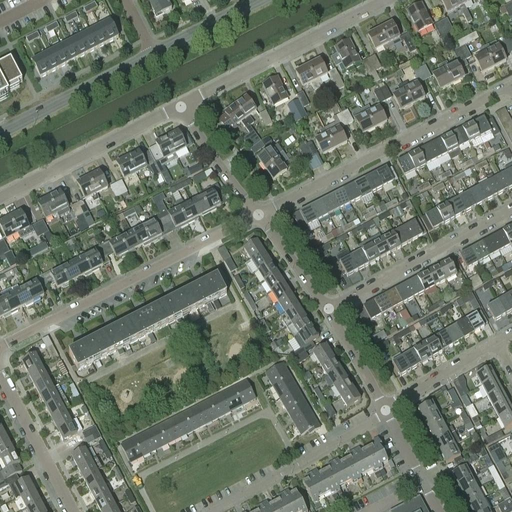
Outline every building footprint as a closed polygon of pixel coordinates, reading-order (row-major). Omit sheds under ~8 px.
[(147,0),(158,19),(172,11),(170,6),(168,3),(166,0),(147,0)] [(463,15),(454,0),(439,0),(447,14),(455,10),(458,17),(463,15)] [(454,0),(463,15),(468,13),(464,6),(471,2),(469,0),(454,0)] [(506,13),(511,10),(511,2),(503,8),(499,10),(502,16),(506,14),(506,13)] [(92,12),(97,9),(95,4),(89,6),(92,12)] [(421,5),(407,12),(418,33),(432,26),(421,5)] [(86,15),(92,12),(89,6),(83,9),(86,15)] [(76,13),(74,14),(70,16),(73,22),(78,19),(76,13)] [(67,24),(73,22),(70,16),(64,19),(67,24)] [(441,22),(450,41),(455,39),(452,33),(453,33),(446,19),(441,22)] [(110,22),(100,27),(109,44),(118,39),(110,22)] [(450,41),(441,22),(434,26),(443,45),(450,41)] [(54,32),(59,29),(56,23),(51,26),(54,32)] [(392,24),(379,30),(391,52),(395,50),(392,43),(399,39),(392,24)] [(48,34),(54,32),(51,26),(45,29),(48,34)] [(100,27),(90,32),(99,49),(109,44),(100,27)] [(391,52),(379,30),(368,36),(375,51),(383,48),(386,54),(391,52)] [(90,32),(81,37),(89,54),(99,49),(90,32)] [(34,41),(40,39),(37,33),(32,36),(34,41)] [(26,39),(29,44),(34,41),(32,36),(26,39)] [(81,37),(71,42),(80,59),(89,54),(81,37)] [(410,38),(403,42),(410,55),(410,54),(413,60),(418,58),(415,52),(417,51),(410,38)] [(467,38),(456,43),(459,49),(465,46),(470,44),(467,38)] [(511,53),(505,41),(499,45),(505,56),(511,53)] [(71,42),(61,47),(70,64),(80,59),(71,42)] [(338,55),(331,58),(336,68),(343,64),(345,70),(360,63),(349,42),(335,49),(338,55)] [(456,43),(449,46),(453,53),(459,49),(456,43)] [(459,49),(465,61),(471,58),(465,46),(459,49)] [(483,48),(494,68),(505,63),(498,47),(490,51),(488,46),(483,48)] [(61,47),(52,52),(60,69),(70,64),(61,47)] [(494,68),(483,48),(479,50),(482,56),(474,59),(481,75),(494,68)] [(465,61),(459,49),(453,53),(459,64),(465,61)] [(52,52),(42,57),(50,74),(60,69),(52,52)] [(369,59),(378,78),(384,75),(381,69),(375,56),(369,59)] [(42,57),(32,62),(41,79),(50,74),(42,57)] [(378,78),(369,59),(362,63),(373,84),(376,83),(380,81),(378,78)] [(307,67),(319,89),(321,93),(324,91),(322,88),(323,87),(319,80),(327,76),(319,61),(307,67)] [(0,101),(10,96),(7,92),(23,84),(12,62),(0,68),(0,101)] [(441,65),(452,85),(464,79),(456,64),(449,68),(446,63),(441,65)] [(452,85),(441,65),(437,67),(440,73),(433,77),(440,91),(452,85)] [(425,66),(419,70),(425,82),(432,78),(425,66)] [(319,89),(307,67),(295,73),(303,88),(311,85),(314,92),(319,89)] [(335,69),(328,73),(338,92),(345,88),(335,69)] [(425,82),(419,70),(413,73),(419,85),(425,82)] [(277,79),(263,86),(274,107),(288,100),(277,79)] [(402,85),(412,106),(424,99),(417,85),(409,89),(406,83),(402,85)] [(412,106),(402,85),(397,88),(400,93),(393,97),(400,112),(412,106)] [(385,102),(377,86),(371,89),(374,93),(373,93),(379,105),(385,102)] [(386,87),(385,87),(379,90),(385,102),(392,99),(386,87)] [(303,93),(296,96),(303,109),(309,106),(303,93)] [(246,99),(235,107),(249,127),(250,127),(254,124),(249,117),(256,112),(246,99)] [(295,122),(306,117),(298,101),(287,107),(295,122)] [(249,127),(235,107),(224,114),(228,120),(221,125),(228,135),(236,129),(234,128),(241,123),(249,135),(242,140),(246,144),(257,136),(250,127),(249,127)] [(364,109),(374,130),(386,124),(379,109),(372,112),(369,107),(364,109)] [(374,130),(364,109),(360,111),(359,109),(352,115),(355,121),(362,136),(374,130)] [(498,119),(507,114),(505,109),(495,114),(498,119)] [(340,111),(347,126),(354,122),(348,111),(344,113),(343,110),(340,111)] [(347,126),(340,111),(338,112),(340,115),(335,117),(341,129),(347,126)] [(266,112),(259,115),(266,128),(273,125),(266,112)] [(507,114),(498,119),(500,124),(510,119),(507,114)] [(473,125),(480,139),(491,134),(493,137),(499,134),(492,120),(486,123),(484,119),(473,125)] [(511,123),(510,119),(500,124),(503,129),(511,123)] [(511,123),(503,129),(505,134),(511,130),(511,123)] [(328,127),(324,130),(334,150),(347,144),(339,129),(338,130),(336,125),(329,128),(328,127)] [(473,125),(462,130),(469,145),(480,139),(473,125)] [(334,150),(324,130),(319,132),(322,138),(315,141),(322,156),(334,150)] [(462,130),(451,136),(458,150),(469,145),(462,130)] [(173,134),(166,138),(175,155),(186,149),(178,133),(174,135),(173,134)] [(257,136),(246,144),(250,150),(260,143),(261,142),(257,136)] [(451,136),(440,141),(448,156),(458,150),(451,136)] [(175,155),(166,138),(160,141),(160,143),(156,145),(164,160),(175,155)] [(440,141),(429,147),(437,161),(448,156),(440,141)] [(260,143),(250,150),(254,155),(265,147),(261,142),(260,143)] [(305,146),(311,159),(318,155),(311,143),(305,146)] [(265,171),(285,157),(277,146),(257,160),(265,171)] [(311,159),(305,146),(299,150),(306,162),(311,159)] [(429,147),(419,152),(426,167),(437,161),(429,147)] [(502,153),(506,161),(511,157),(511,155),(509,150),(502,153)] [(426,167),(419,152),(408,158),(415,172),(426,167)] [(159,172),(155,165),(150,154),(144,157),(141,159),(139,153),(135,155),(134,154),(127,157),(135,175),(146,169),(153,175),(159,172)] [(135,175),(127,157),(120,161),(120,163),(116,165),(124,180),(135,175)] [(288,161),(285,157),(265,171),(273,182),(286,172),(281,165),(288,161)] [(415,172),(408,158),(397,163),(404,178),(415,172)] [(161,161),(155,165),(160,176),(167,173),(161,161)] [(468,168),(465,164),(460,167),(454,170),(457,174),(468,168)] [(500,177),(508,191),(511,188),(511,164),(504,169),(506,174),(500,177)] [(200,165),(188,171),(191,177),(203,171),(200,165)] [(375,175),(382,189),(393,183),(386,169),(375,175)] [(472,175),(469,171),(458,176),(461,181),(472,175)] [(96,195),(107,189),(99,174),(95,175),(95,174),(87,178),(96,195)] [(204,174),(192,180),(195,185),(206,179),(204,174)] [(382,189),(375,175),(364,180),(371,195),(382,189)] [(508,191),(500,177),(489,183),(497,197),(508,191)] [(96,195),(87,178),(80,181),(81,183),(77,185),(85,201),(91,198),(94,203),(96,202),(98,206),(101,205),(96,195)] [(181,185),(183,189),(191,185),(189,180),(181,185)] [(199,184),(203,191),(210,187),(206,180),(199,184)] [(364,180),(353,186),(361,200),(371,195),(364,180)] [(122,197),(121,197),(123,200),(129,197),(127,194),(128,193),(122,181),(115,184),(122,197)] [(497,197),(489,183),(479,189),(486,203),(497,197)] [(122,197),(115,184),(110,187),(116,199),(121,197),(122,197)] [(183,189),(181,185),(169,191),(172,195),(183,189)] [(201,196),(210,214),(216,211),(215,209),(227,204),(217,186),(200,194),(201,196)] [(353,186),(343,192),(350,206),(361,200),(353,186)] [(479,189),(468,194),(476,208),(486,203),(479,189)] [(350,206),(343,192),(332,197),(339,211),(350,206)] [(163,201),(166,199),(163,193),(153,198),(161,214),(167,211),(163,201)] [(55,194),(48,198),(57,215),(68,209),(60,194),(56,196),(55,194)] [(468,194),(457,200),(465,214),(476,208),(468,194)] [(196,201),(190,204),(198,218),(202,216),(202,218),(210,214),(201,196),(195,199),(196,201)] [(339,211),(332,197),(321,203),(328,217),(339,211)] [(57,215),(48,198),(41,201),(42,203),(38,205),(46,221),(57,215)] [(198,218),(190,204),(184,207),(184,206),(185,206),(182,200),(176,203),(179,208),(178,208),(187,226),(194,222),(193,221),(198,218)] [(465,214),(457,200),(447,206),(454,220),(465,214)] [(82,201),(76,204),(82,216),(89,229),(95,226),(82,201)] [(328,217),(321,203),(310,208),(318,222),(328,217)] [(82,216),(76,204),(70,207),(77,219),(82,216)] [(406,204),(394,210),(398,218),(404,215),(402,212),(409,209),(406,204)] [(139,206),(133,209),(135,214),(136,216),(142,213),(139,207),(139,206)] [(447,206),(436,212),(443,226),(454,220),(447,206)] [(166,213),(159,216),(165,227),(172,223),(175,230),(179,228),(180,229),(187,226),(178,208),(173,211),(173,212),(168,215),(166,213)] [(318,222),(310,208),(299,214),(300,215),(293,218),(302,235),(309,231),(307,228),(318,222)] [(368,215),(371,219),(382,214),(378,208),(368,213),(369,215),(368,215)] [(135,214),(133,209),(122,215),(124,220),(135,214)] [(443,226),(436,212),(421,220),(429,234),(443,226)] [(15,215),(9,218),(17,235),(29,229),(21,213),(16,216),(15,215)] [(124,220),(122,215),(114,219),(117,224),(124,220)] [(165,227),(159,216),(152,220),(153,222),(148,225),(147,224),(142,226),(151,244),(158,241),(157,239),(161,237),(158,230),(165,227)] [(17,235),(9,218),(2,221),(3,222),(0,223),(0,227),(6,240),(17,235)] [(341,228),(336,231),(338,236),(349,230),(347,226),(344,220),(339,223),(341,228)] [(43,221),(37,224),(43,236),(49,233),(43,221)] [(403,229),(411,243),(427,235),(419,221),(403,229)] [(363,231),(364,233),(375,227),(372,222),(367,224),(361,227),(363,231)] [(43,236),(37,224),(31,227),(37,239),(43,236)] [(151,244),(142,226),(136,229),(137,231),(132,234),(139,249),(143,247),(144,248),(151,244)] [(331,235),(325,237),(328,242),(338,236),(336,231),(333,226),(327,228),(331,235)] [(511,246),(511,228),(503,233),(510,247),(511,246)] [(411,243),(403,229),(392,235),(399,249),(411,243)] [(510,247),(503,233),(492,239),(500,253),(510,247)] [(125,235),(120,238),(129,256),(135,253),(135,251),(139,249),(132,234),(126,237),(125,235)] [(74,239),(76,244),(84,240),(82,235),(74,239)] [(392,235),(382,241),(389,255),(399,249),(392,235)] [(129,256),(120,238),(114,241),(115,242),(109,245),(108,243),(101,246),(107,257),(113,254),(116,260),(121,258),(121,259),(129,256)] [(76,244),(74,239),(63,245),(65,250),(76,244)] [(492,239),(482,244),(489,259),(500,253),(492,239)] [(3,241),(0,242),(0,249),(3,256),(4,256),(11,269),(19,264),(17,260),(16,260),(11,252),(10,253),(3,241)] [(389,255),(382,241),(371,247),(378,261),(389,255)] [(250,261),(264,253),(257,242),(243,250),(250,261)] [(32,257),(49,249),(46,243),(29,251),(32,257)] [(331,250),(328,244),(314,252),(320,260),(328,257),(326,253),(331,250)] [(482,244),(471,250),(479,264),(489,259),(482,244)] [(65,250),(63,245),(52,251),(54,255),(65,250)] [(224,247),(217,251),(230,274),(237,270),(226,252),(232,248),(230,245),(224,249),(224,247)] [(88,254),(83,256),(92,274),(99,271),(99,269),(109,264),(106,257),(107,257),(101,246),(93,250),(95,253),(89,255),(88,254)] [(371,247),(361,252),(368,266),(378,261),(371,247)] [(479,264),(471,250),(460,256),(468,270),(479,264)] [(340,261),(350,257),(347,251),(337,255),(340,261)] [(361,252),(350,258),(357,272),(368,266),(361,252)] [(271,263),(264,253),(250,261),(257,272),(271,263)] [(92,274),(83,256),(77,259),(78,261),(72,264),(80,279),(85,277),(85,278),(92,274)] [(357,272),(350,258),(339,264),(346,278),(357,272)] [(438,268),(446,282),(456,276),(449,262),(438,268)] [(271,263),(257,272),(264,283),(277,274),(271,263)] [(66,265),(61,268),(70,286),(76,283),(75,281),(80,279),(72,264),(67,266),(66,265)] [(496,271),(498,276),(509,270),(506,266),(496,271)] [(498,276),(496,271),(493,267),(488,270),(493,279),(498,276)] [(50,272),(41,276),(47,288),(54,284),(58,290),(62,288),(62,289),(70,286),(61,268),(55,271),(56,272),(51,275),(50,272)] [(438,268),(428,274),(435,288),(446,282),(438,268)] [(16,270),(4,275),(7,280),(18,274),(16,270)] [(277,274),(264,283),(271,294),(284,285),(277,274)] [(435,288),(428,274),(417,279),(425,293),(435,288)] [(29,284),(24,286),(33,304),(40,301),(40,299),(43,298),(41,291),(47,288),(41,276),(34,280),(36,283),(30,285),(29,284)] [(200,287),(187,293),(197,311),(206,306),(210,304),(226,296),(217,278),(204,284),(203,281),(198,284),(200,287)] [(417,279),(406,285),(414,299),(425,293),(417,279)] [(479,279),(469,284),(474,292),(482,288),(483,287),(479,279)] [(284,285),(271,294),(278,304),(291,295),(284,285)] [(406,285),(396,291),(403,305),(414,299),(406,285)] [(33,304),(24,286),(18,289),(17,286),(11,289),(13,294),(21,309),(27,306),(28,307),(33,304)] [(403,305),(396,291),(385,297),(393,311),(403,305)] [(197,311),(187,293),(175,299),(173,296),(169,299),(170,302),(158,308),(167,326),(183,318),(187,316),(197,311)] [(13,294),(8,296),(7,295),(1,298),(11,316),(17,313),(17,311),(21,309),(13,294)] [(475,299),(472,294),(466,297),(461,300),(456,303),(459,308),(469,303),(475,299)] [(298,306),(291,295),(278,304),(284,314),(284,315),(298,306)] [(511,303),(508,296),(498,302),(506,316),(511,312),(511,303)] [(393,311),(385,297),(374,303),(382,317),(393,311)] [(11,316),(1,298),(0,298),(0,320),(3,318),(4,320),(11,316)] [(434,312),(432,307),(431,308),(425,298),(419,301),(423,309),(426,307),(428,310),(426,311),(429,315),(434,312)] [(437,305),(432,307),(434,312),(445,306),(442,301),(437,304),(437,305)] [(506,316),(498,302),(487,309),(495,323),(506,316)] [(382,317),(374,303),(363,309),(364,310),(357,314),(367,331),(374,327),(371,323),(382,317)] [(284,315),(284,314),(280,318),(286,328),(305,317),(298,306),(284,315)] [(141,317),(128,323),(137,341),(147,336),(151,334),(154,333),(156,337),(160,335),(158,331),(167,326),(158,308),(145,314),(144,311),(139,314),(141,317)] [(413,324),(411,319),(410,319),(405,311),(399,314),(402,320),(398,322),(403,330),(408,327),(413,324)] [(482,312),(478,314),(486,326),(489,324),(482,312)] [(424,321),(426,325),(431,322),(432,323),(438,320),(435,315),(424,321)] [(476,315),(466,321),(474,335),(484,329),(476,315)] [(191,324),(187,316),(183,318),(188,326),(191,324)] [(305,317),(286,328),(293,339),(312,328),(305,317)] [(424,321),(413,327),(416,332),(421,329),(421,328),(426,325),(424,321)] [(466,321),(455,327),(464,341),(474,335),(466,321)] [(137,341),(128,323),(116,330),(114,327),(110,329),(111,332),(98,338),(108,356),(137,341)] [(413,327),(403,333),(405,337),(416,331),(416,332),(413,327)] [(464,341),(455,327),(445,333),(453,347),(464,341)] [(300,350),(310,344),(318,338),(312,328),(293,339),(288,343),(294,353),(300,349),(300,350)] [(453,347),(445,333),(434,339),(442,353),(453,347)] [(147,336),(152,345),(156,343),(151,334),(147,336)] [(381,341),(378,335),(372,338),(376,345),(381,341)] [(48,338),(42,341),(46,350),(52,361),(58,357),(48,338)] [(108,356),(98,338),(86,345),(85,342),(80,344),(82,347),(69,354),(78,371),(108,356)] [(434,339),(424,345),(432,359),(442,353),(434,339)] [(300,349),(294,353),(289,356),(292,361),(303,354),(313,348),(310,344),(300,350),(300,349)] [(432,359),(424,345),(413,351),(421,365),(432,359)] [(319,366),(332,357),(326,347),(312,355),(319,366)] [(421,365),(413,351),(403,358),(411,372),(421,365)] [(303,354),(292,361),(296,367),(307,360),(303,354)] [(27,374),(41,367),(36,355),(21,363),(27,374)] [(339,368),(332,357),(319,366),(326,376),(339,368)] [(411,372),(403,358),(392,364),(400,378),(411,372)] [(60,371),(65,369),(62,362),(57,365),(60,371)] [(272,388),(290,378),(283,365),(265,376),(272,388)] [(47,378),(41,367),(27,374),(33,385),(47,378)] [(339,368),(326,376),(333,387),(346,378),(349,376),(345,370),(341,372),(339,368)] [(68,375),(65,369),(60,371),(63,377),(68,375)] [(482,387),(495,380),(489,369),(476,376),(482,387)] [(309,373),(302,377),(305,383),(312,379),(309,373)] [(53,389),(47,378),(33,385),(39,397),(53,389)] [(290,378),(272,388),(279,400),(297,390),(290,378)] [(346,378),(333,387),(340,398),(353,389),(346,378)] [(495,380),(482,387),(487,398),(501,391),(495,380)] [(460,399),(466,396),(458,381),(453,384),(460,399)] [(233,389),(242,408),(255,401),(245,383),(233,389)] [(72,394),(77,391),(73,385),(68,388),(72,394)] [(53,389),(39,397),(45,408),(64,398),(58,386),(53,389)] [(242,408),(233,389),(220,396),(230,414),(242,408)] [(360,400),(353,389),(340,398),(346,409),(360,400)] [(454,406),(460,402),(453,389),(447,393),(454,405),(454,406)] [(304,402),(297,390),(279,400),(286,412),(304,402)] [(77,391),(72,394),(75,400),(80,397),(77,391)] [(501,391),(487,398),(493,409),(507,402),(501,391)] [(325,401),(321,395),(320,396),(316,397),(320,404),(325,401)] [(220,396),(208,402),(217,420),(230,414),(220,396)] [(466,396),(460,399),(466,410),(471,407),(471,406),(472,406),(466,396)] [(64,398),(45,408),(51,419),(65,411),(65,412),(70,409),(64,398)] [(217,420),(208,402),(195,408),(205,427),(217,420)] [(304,402),(286,412),(293,425),(311,414),(304,402)] [(454,406),(454,405),(450,407),(453,413),(462,408),(460,402),(454,406)] [(511,411),(507,402),(493,409),(499,420),(511,413),(511,411)] [(424,422),(438,414),(432,403),(418,410),(424,422)] [(330,405),(323,408),(330,419),(336,416),(330,405)] [(471,407),(466,410),(472,421),(477,418),(471,407)] [(195,408),(183,415),(192,433),(205,427),(195,408)] [(65,411),(51,419),(57,430),(71,423),(65,412),(65,411)] [(511,413),(499,420),(505,431),(511,427),(511,413)] [(320,429),(311,414),(293,425),(300,437),(308,433),(309,435),(320,429)] [(438,414),(424,422),(429,432),(443,425),(438,414)] [(192,433),(183,415),(171,421),(180,439),(192,433)] [(480,422),(477,418),(472,421),(477,431),(482,429),(479,423),(480,422)] [(465,427),(471,424),(468,419),(462,422),(465,427)] [(180,439),(171,421),(158,427),(168,445),(180,439)] [(77,434),(71,423),(57,430),(63,442),(77,434)] [(471,424),(465,427),(468,432),(474,429),(471,424)] [(446,431),(443,425),(429,432),(435,443),(454,433),(452,428),(446,431)] [(85,440),(98,433),(95,427),(82,434),(85,440)] [(158,427),(146,434),(155,452),(168,445),(158,427)] [(482,429),(477,431),(486,447),(504,437),(501,432),(487,439),(485,434),(486,433),(483,429),(482,429)] [(2,430),(0,431),(0,445),(8,441),(2,430)] [(98,433),(85,440),(88,445),(101,439),(98,433)] [(454,433),(435,443),(441,454),(455,446),(455,447),(460,444),(454,433)] [(146,434),(134,440),(143,458),(155,452),(146,434)] [(368,449),(379,471),(382,469),(381,466),(387,463),(383,455),(385,454),(377,439),(373,441),(375,445),(368,449)] [(143,458),(134,440),(121,446),(130,465),(143,458)] [(8,441),(0,445),(0,459),(0,460),(14,453),(8,441)] [(496,466),(507,460),(501,449),(500,449),(497,444),(487,449),(496,466)] [(455,447),(455,446),(441,454),(447,465),(453,461),(456,466),(477,455),(474,450),(467,453),(469,457),(462,461),(455,447)] [(479,454),(485,451),(482,446),(476,449),(479,454)] [(350,458),(345,461),(356,483),(361,481),(359,478),(372,471),(373,474),(379,471),(368,449),(361,452),(359,448),(348,454),(350,458)] [(92,461),(91,461),(86,450),(71,457),(77,469),(92,461)] [(485,451),(479,454),(482,460),(488,457),(485,451)] [(14,453),(0,460),(6,471),(0,473),(0,484),(4,483),(22,473),(18,466),(20,464),(14,453)] [(477,455),(456,466),(459,471),(452,475),(458,487),(472,479),(464,463),(477,456),(477,455)] [(97,458),(91,461),(92,461),(77,469),(83,480),(97,472),(97,473),(103,470),(97,458)] [(330,469),(324,472),(336,494),(337,493),(340,498),(343,497),(340,492),(339,489),(351,482),(353,485),(356,483),(345,461),(340,464),(338,460),(327,465),(330,469)] [(511,470),(507,460),(496,466),(501,477),(511,471),(511,470)] [(494,481),(499,478),(493,467),(488,470),(494,481)] [(115,477),(121,474),(117,468),(112,471),(115,477)] [(336,494),(324,472),(319,475),(316,471),(306,476),(308,481),(303,483),(314,506),(318,503),(317,500),(330,493),(331,496),(336,494)] [(511,471),(501,477),(507,488),(511,484),(511,471)] [(103,484),(97,473),(97,472),(83,480),(89,491),(103,484)] [(121,474),(115,477),(119,483),(124,480),(121,474)] [(499,478),(494,481),(499,491),(499,492),(505,489),(499,478)] [(472,479),(458,487),(463,497),(477,490),(472,479)] [(20,499),(35,491),(29,480),(14,488),(20,499)] [(106,488),(103,484),(89,491),(95,503),(109,495),(112,494),(108,487),(106,488)] [(505,489),(499,492),(504,502),(504,503),(510,499),(505,489)] [(477,490),(463,497),(469,508),(483,500),(477,490)] [(35,491),(20,499),(26,510),(41,503),(35,491)] [(274,503),(278,511),(306,511),(296,492),(290,495),(288,491),(278,497),(280,501),(274,503)] [(109,495),(95,503),(99,511),(103,511),(115,506),(109,495)] [(504,503),(504,502),(497,506),(499,511),(511,511),(511,502),(510,499),(504,503)] [(425,511),(419,500),(395,511),(425,511)] [(483,500),(469,508),(471,511),(487,511),(489,511),(483,500)] [(258,511),(257,511),(278,511),(274,503),(268,506),(266,502),(256,508),(258,511)] [(45,511),(41,503),(26,510),(27,511),(45,511)]
